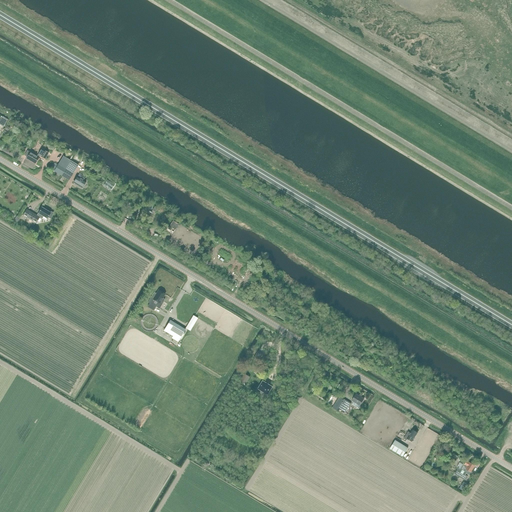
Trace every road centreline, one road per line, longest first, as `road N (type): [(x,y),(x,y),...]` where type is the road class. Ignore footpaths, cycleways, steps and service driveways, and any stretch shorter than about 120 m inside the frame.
road 1 (primary): [(511,325),(0,15)]
road 2 (unclassified): [(511,468),(0,159)]
